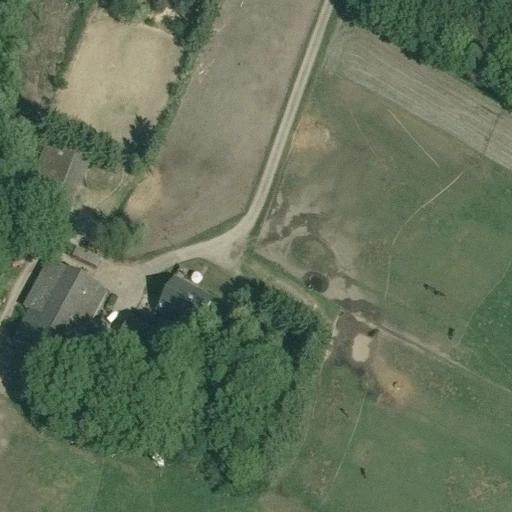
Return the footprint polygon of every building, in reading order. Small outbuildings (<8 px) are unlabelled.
[(17,219),(19,220),(62,236),(90,160),(45,143),(17,219)] [(29,312),(13,342),(51,363),(65,371),(106,295),(54,266),(48,263),(22,309),(29,312)] [(195,333),(211,302),(173,281),(157,312),(195,333)] [(138,379),(140,376),(161,336),(129,318),(106,361),(138,379)] [(103,397),(114,378),(97,369),(77,357),(67,376),(87,388),(103,397)]
